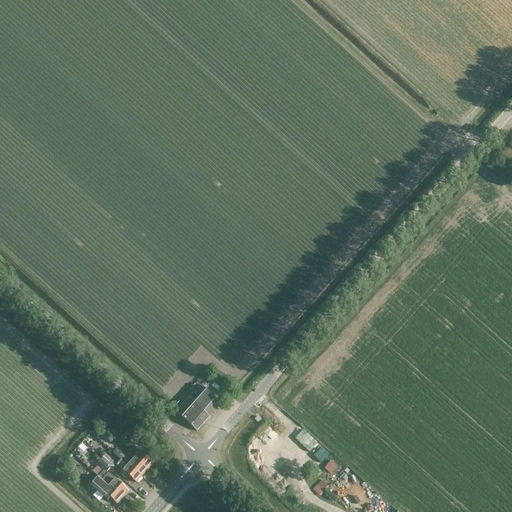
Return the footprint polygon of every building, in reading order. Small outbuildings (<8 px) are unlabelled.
[(199,388),(189,401),(188,400),(176,414),(196,431),(208,418),(205,416),(216,403),(199,388)] [(121,444),(126,439),(116,430),(111,435),(121,444)] [(128,454),(134,459),(147,471),(153,465),(134,447),(128,454)] [(117,450),(114,453),(142,477),(147,471),(134,459),(131,463),(117,450)] [(142,477),(114,453),(113,454),(121,461),(116,465),(105,455),(101,460),(112,471),(116,466),(123,472),(120,475),(125,479),(127,476),(136,484),(142,477)] [(109,474),(108,474),(106,473),(110,469),(112,471),(101,460),(100,460),(101,461),(97,465),(103,472),(98,477),(122,499),(128,493),(114,479),(109,474)] [(324,468),(330,474),(337,467),(330,461),(324,468)] [(122,499),(98,477),(90,486),(108,502),(110,499),(117,505),(122,499)] [(313,491),(319,496),(326,488),(327,487),(321,482),(313,491)]
